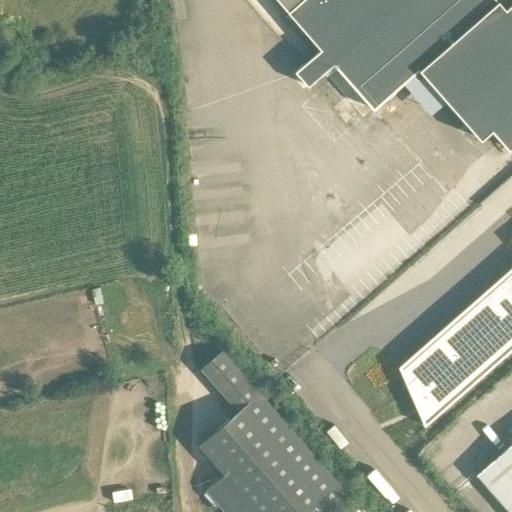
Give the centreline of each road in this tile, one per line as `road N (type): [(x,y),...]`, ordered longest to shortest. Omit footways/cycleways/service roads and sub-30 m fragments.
road 1 (track): [(0,78),(38,93),(138,70),(164,94),(187,511)]
road 2 (unclassified): [(427,511),(298,360)]
